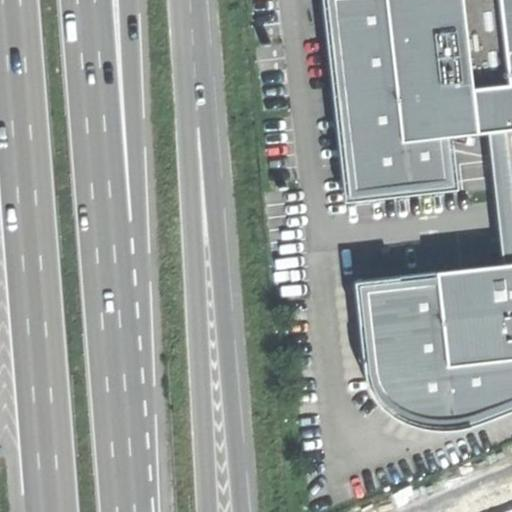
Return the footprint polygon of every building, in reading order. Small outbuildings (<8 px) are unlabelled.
[(458,186),(452,133),(404,139),(388,0),(329,0),(351,197),(458,186)] [(479,130),(475,87),(465,0),(388,0),(404,139),(452,133),(479,130)] [(511,83),(511,78),(503,0),(465,0),(475,87),(511,83)] [(508,127),(511,126),(511,0),(503,0),(511,78),(511,83),(475,87),(479,130),(491,129),(508,127)] [(506,263),(511,262),(511,165),(508,127),(491,129),(501,221),(506,263)] [(511,262),(506,263),(438,271),(450,364),(511,356),(511,262)] [(511,356),(450,364),(438,271),(357,279),(372,385),(383,402),(398,413),(411,421),(433,426),(448,426),(473,422),(511,406),(511,356)]
